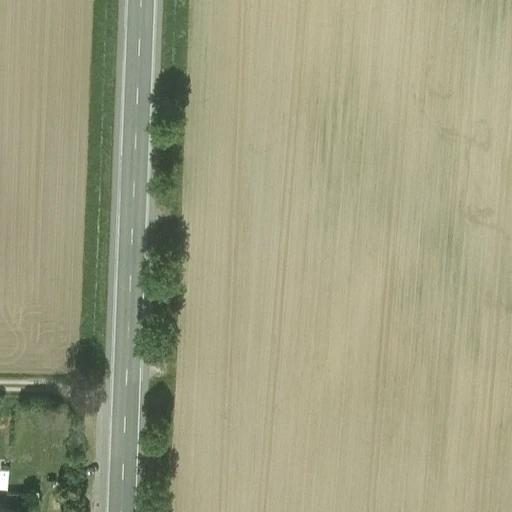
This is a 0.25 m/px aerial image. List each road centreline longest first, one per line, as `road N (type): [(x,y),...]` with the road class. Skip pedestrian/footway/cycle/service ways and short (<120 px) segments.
road 1 (primary): [(147,0),(124,511)]
road 2 (track): [(130,391),(0,387)]
